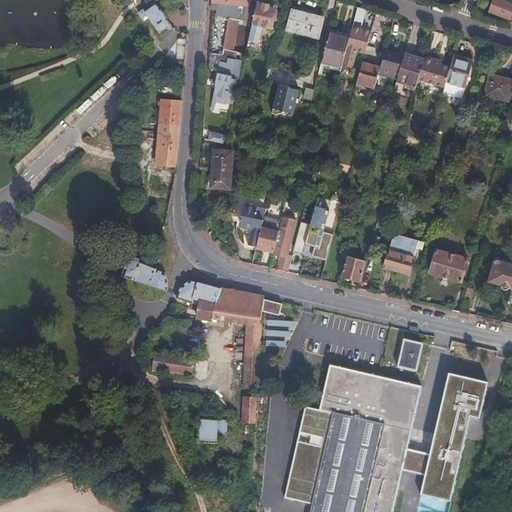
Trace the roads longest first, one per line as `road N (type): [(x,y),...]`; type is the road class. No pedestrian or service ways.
road 1 (residential): [(196,0),(181,202),(203,258),(234,275),(511,340)]
road 2 (track): [(201,511),(143,374)]
